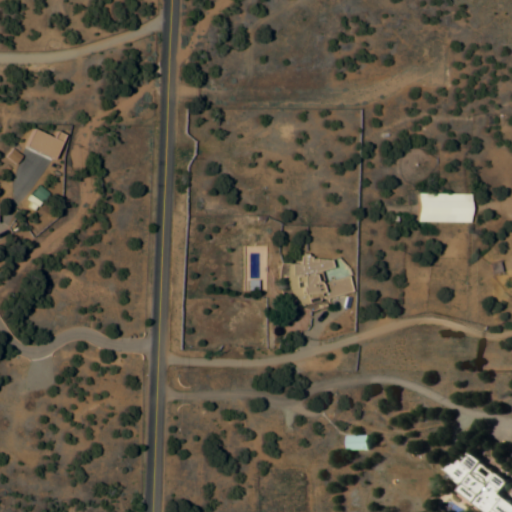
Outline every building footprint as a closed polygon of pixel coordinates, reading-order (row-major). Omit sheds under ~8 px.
[(230,131),(240,146),(261,131),(251,117),(230,131)] [(411,223),(466,223),(466,194),(411,194),(411,223)] [(279,265),(281,302),(346,299),(345,278),(327,279),(326,258),(295,260),(295,264),(279,265)] [(365,451),(365,437),(345,437),(345,451),(365,451)] [(459,486),(454,492),(482,511),(511,511),(511,507),(497,496),(506,483),(462,451),(444,476),(459,486)]
